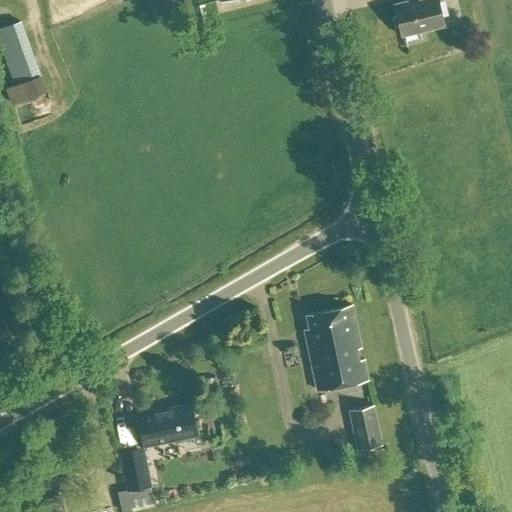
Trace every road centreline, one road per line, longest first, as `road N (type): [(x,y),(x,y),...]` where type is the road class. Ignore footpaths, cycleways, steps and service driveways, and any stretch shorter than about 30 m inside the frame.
road 1 (unclassified): [(0,424),(373,212)]
road 2 (unclassified): [(373,212),(444,511)]
road 3 (unclassified): [(373,212),(322,0)]
